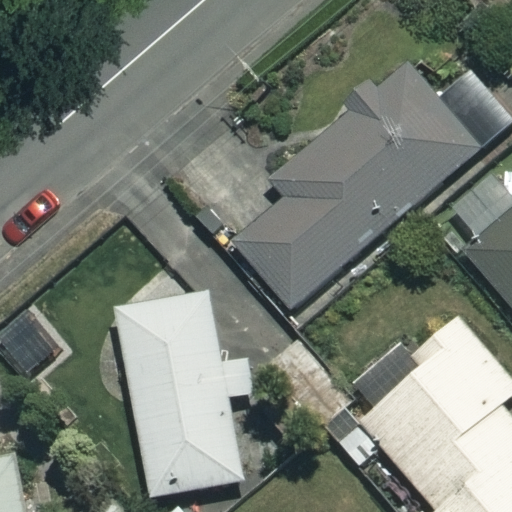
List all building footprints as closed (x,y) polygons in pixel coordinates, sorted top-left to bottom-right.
[(485,152),(412,66),(274,184),(287,199),(237,242),(298,312),(485,152)] [(511,221),(472,255),(511,301),(511,221)] [(248,485),(214,297),(122,314),(156,501),(248,485)] [(511,401),(511,379),(461,321),(415,360),(405,349),(357,390),(378,414),(342,446),(364,471),(387,451),(439,511),(511,511),(511,416),(505,408),(511,401)] [(0,511),(29,511),(21,461),(0,464),(0,511)]
